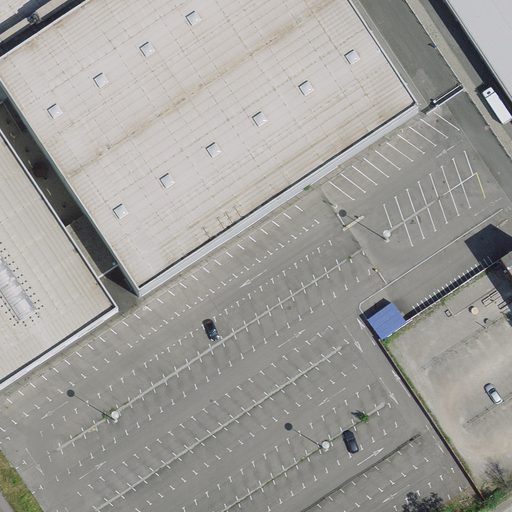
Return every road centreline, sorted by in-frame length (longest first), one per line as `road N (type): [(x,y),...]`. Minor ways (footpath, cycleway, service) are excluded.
road 1 (unknown): [(64,479),(352,311)]
road 2 (unknown): [(352,311),(511,197)]
